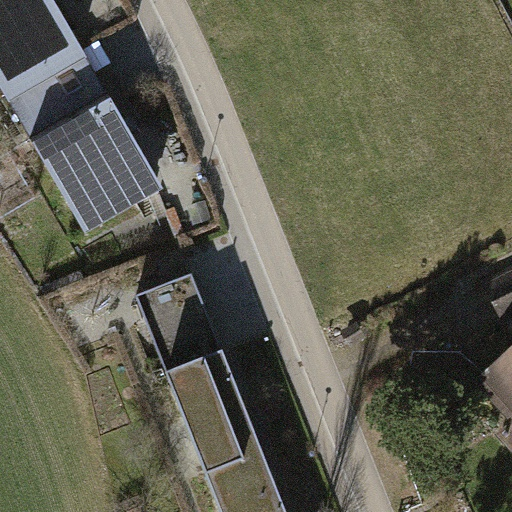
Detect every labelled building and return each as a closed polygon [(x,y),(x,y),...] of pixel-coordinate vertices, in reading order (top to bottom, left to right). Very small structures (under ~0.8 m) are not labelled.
[(78,57),(44,0),(0,0),(0,109),(84,67),(78,57)] [(84,67),(0,109),(0,112),(77,243),(158,201),(84,67)] [(508,359),(511,355),(511,269),(475,285),(508,359)] [(203,511),(275,511),(215,351),(152,375),(203,511)] [(511,355),(508,359),(471,390),(511,449),(511,355)]
